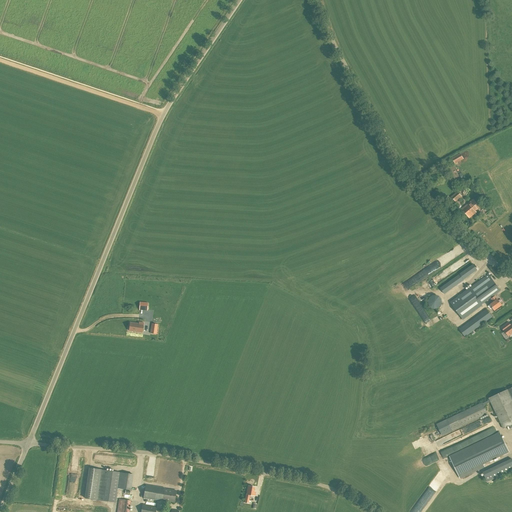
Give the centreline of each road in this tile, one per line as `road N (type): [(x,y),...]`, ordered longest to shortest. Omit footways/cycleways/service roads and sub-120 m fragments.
road 1 (unclassified): [(28,444),(164,111),(239,0)]
road 2 (unclassified): [(371,511),(315,482),(149,453),(28,444)]
road 3 (unclassified): [(511,280),(397,163),(332,46),(316,0)]
road 4 (track): [(163,114),(0,59)]
